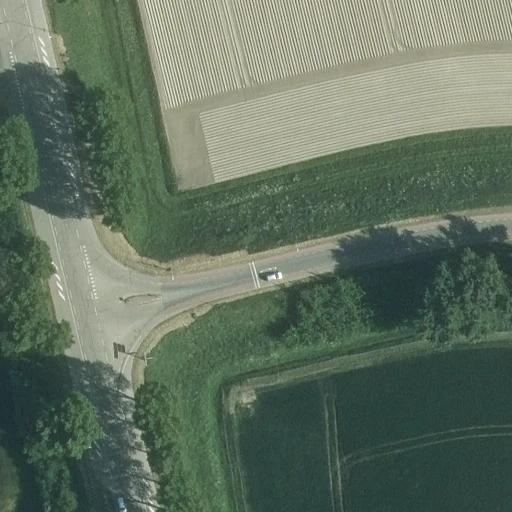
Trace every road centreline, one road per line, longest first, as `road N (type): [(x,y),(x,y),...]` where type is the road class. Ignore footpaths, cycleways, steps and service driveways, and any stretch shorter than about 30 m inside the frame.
road 1 (secondary): [(511,225),(85,311)]
road 2 (secondary): [(85,311),(27,49)]
road 3 (tertiary): [(133,511),(85,311)]
